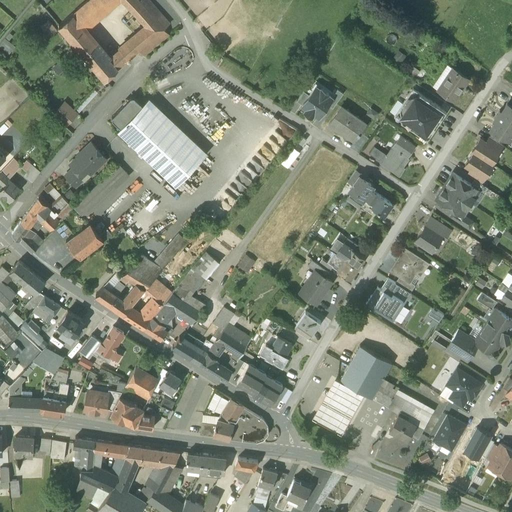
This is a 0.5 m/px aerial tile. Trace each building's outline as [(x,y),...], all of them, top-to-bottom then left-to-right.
[(123,0),(146,25),(126,42),(135,53),(139,50),(163,29),(164,28),(138,0),(88,0),(59,25),(83,54),(96,42),(85,29),(119,0),(123,0)] [(42,25),(51,36),(58,29),(49,19),(42,25)] [(163,29),(139,50),(144,56),(169,35),(163,29)] [(16,46),(11,41),(15,37),(10,32),(0,43),(0,44),(10,53),(16,46)] [(109,58),(96,42),(83,54),(104,80),(129,59),(120,48),(109,58)] [(126,42),(120,48),(129,59),(135,53),(126,42)] [(399,61),(404,53),(399,50),(394,58),(399,61)] [(453,68),(439,89),(453,99),(468,78),(453,68)] [(109,84),(99,95),(105,100),(114,90),(109,84)] [(318,92),(313,88),(309,95),(302,105),(301,105),(306,109),(304,111),(312,117),(315,112),(320,115),(328,105),(333,97),(332,97),(328,94),(329,93),(321,88),(318,92)] [(413,88),(394,116),(400,121),(404,116),(402,115),(414,96),(416,97),(420,93),(413,88)] [(338,89),(332,97),(333,97),(328,105),(333,108),(343,93),(338,89)] [(304,91),(297,101),(302,105),(309,95),(304,91)] [(446,110),(420,93),(416,97),(414,96),(402,115),(404,116),(400,121),(427,139),(446,110)] [(131,97),(112,117),(112,120),(118,125),(121,128),(142,105),(134,97),(131,97)] [(511,104),(507,101),(501,111),(511,118),(511,104)] [(119,130),(118,131),(132,145),(133,145),(146,131),(139,124),(153,109),(146,102),(142,105),(121,128),(119,130)] [(76,114),(64,103),(55,113),(67,124),(76,114)] [(366,123),(341,106),(328,124),(338,131),(340,128),(344,131),(343,133),(354,141),(358,135),(360,133),(359,132),(366,123)] [(203,158),(153,109),(139,124),(146,131),(133,145),(176,187),(203,158)] [(511,118),(501,111),(499,110),(493,119),(495,120),(511,130),(511,118)] [(511,137),(511,130),(495,120),(489,129),(493,131),(502,137),(509,142),(511,137)] [(502,137),(493,131),(489,136),(499,142),(502,137)] [(400,134),(387,154),(386,153),(380,161),(399,173),(405,166),(400,162),(405,154),(407,155),(415,143),(400,134)] [(489,136),(485,141),(499,150),(502,144),(499,142),(489,136)] [(485,141),(479,137),(471,150),(473,151),(491,163),(499,150),(485,141)] [(91,142),(83,149),(84,150),(70,163),(73,166),(81,175),(86,170),(90,174),(106,158),(91,142)] [(491,163),(473,151),(464,164),(471,168),(484,177),(492,164),(491,163)] [(18,168),(11,161),(1,171),(9,177),(18,168)] [(41,173),(27,162),(19,172),(33,183),(41,173)] [(119,164),(74,206),(82,215),(127,173),(119,164)] [(81,175),(73,166),(65,174),(76,186),(82,179),(83,180),(90,174),(86,170),(81,175)] [(484,177),(471,168),(467,174),(474,178),(481,183),(484,177)] [(356,170),(348,181),(353,184),(354,185),(360,176),(361,174),(356,170)] [(1,171),(0,172),(0,181),(4,185),(0,189),(0,191),(10,200),(21,187),(9,177),(1,171)] [(471,184),(453,172),(444,185),(470,202),(478,190),(479,189),(471,184)] [(373,185),(360,176),(354,185),(353,184),(349,190),(352,192),(363,200),(367,194),(371,188),(373,185)] [(481,183),(474,178),(471,184),(479,189),(478,190),(484,194),(488,187),(481,183)] [(470,202),(444,185),(436,199),(454,210),(462,216),(462,215),(470,202)] [(392,205),(379,194),(371,188),(367,194),(376,199),(371,205),(385,215),(392,205)] [(363,200),(352,192),(347,198),(358,206),(363,200)] [(62,196),(50,208),(51,209),(49,211),(54,216),(63,208),(68,202),(62,196)] [(38,197),(21,221),(29,227),(34,220),(38,224),(41,219),(49,211),(51,209),(50,208),(38,197)] [(68,202),(63,208),(67,211),(72,206),(68,203),(68,202)] [(63,208),(54,216),(59,220),(67,211),(63,208)] [(462,216),(454,210),(450,215),(469,227),(472,222),(462,215),(462,216)] [(54,216),(49,211),(41,219),(44,222),(51,228),(59,220),(54,216)] [(29,227),(21,221),(12,233),(31,251),(39,244),(32,237),(44,222),(41,219),(38,224),(34,220),(29,227)] [(450,230),(435,220),(431,226),(430,227),(442,234),(442,235),(445,237),(450,230)] [(104,240),(90,222),(67,240),(80,258),(104,240)] [(442,234),(430,227),(431,226),(426,223),(415,240),(427,248),(430,243),(433,243),(436,244),(442,235),(442,234)] [(153,262),(163,267),(187,239),(179,232),(153,262)] [(361,247),(347,237),(344,243),(352,248),(358,252),(361,247)] [(344,243),(336,253),(344,259),(352,248),(344,243)] [(344,259),(358,268),(365,257),(358,252),(352,248),(344,259)] [(427,263),(405,248),(399,257),(400,257),(396,263),(396,264),(392,271),(399,276),(409,282),(409,281),(416,272),(420,275),(427,263)] [(192,266),(201,272),(214,257),(206,251),(192,266)] [(334,252),(331,257),(336,261),(339,256),(334,252)] [(153,262),(142,253),(136,260),(141,264),(129,278),(136,283),(138,281),(145,288),(146,287),(147,287),(156,276),(163,267),(153,262)] [(239,264),(249,271),(256,261),(246,254),(239,264)] [(319,264),(312,259),(307,266),(314,271),(314,270),(326,278),(330,272),(319,264)] [(334,266),(323,259),(319,264),(330,272),(334,266)] [(358,268),(344,259),(337,270),(350,279),(358,268)] [(136,260),(120,278),(124,281),(127,277),(129,278),(141,264),(136,260)] [(19,261),(9,272),(24,285),(34,273),(19,261)] [(192,266),(172,293),(191,304),(200,311),(206,302),(187,290),(201,272),(192,266)] [(326,278),(314,270),(314,271),(299,292),(316,304),(332,282),(326,278)] [(34,273),(24,285),(30,289),(35,294),(39,289),(45,282),(34,273)] [(6,276),(0,283),(4,286),(5,285),(6,285),(10,280),(6,276)] [(156,276),(147,287),(156,296),(154,298),(163,303),(164,303),(172,293),(156,276)] [(409,282),(399,276),(395,282),(410,292),(415,285),(409,281),(409,282)] [(388,277),(380,289),(387,294),(388,293),(392,296),(396,290),(408,298),(411,293),(410,292),(395,282),(388,277)] [(123,299),(117,295),(125,285),(118,279),(110,290),(104,286),(96,295),(123,315),(130,306),(145,288),(138,281),(136,283),(123,299)] [(4,286),(0,289),(0,290),(10,301),(16,294),(6,285),(5,285),(4,286)] [(24,285),(21,288),(26,293),(30,289),(24,285)] [(511,288),(508,286),(502,296),(508,300),(511,302),(511,288)] [(35,294),(25,306),(32,312),(39,304),(44,295),(39,289),(35,294)] [(392,321),(408,298),(396,290),(392,296),(388,293),(387,294),(380,289),(375,297),(372,295),(366,304),(392,321)] [(0,290),(0,307),(3,310),(11,301),(10,301),(0,290)] [(481,291),(477,298),(492,308),(497,300),(481,291)] [(191,304),(172,293),(164,303),(176,311),(182,315),(191,304)] [(61,305),(44,295),(39,304),(51,312),(55,315),(61,305)] [(154,298),(141,313),(130,306),(123,315),(143,327),(163,303),(154,298)] [(163,303),(143,327),(160,339),(165,334),(168,336),(173,328),(165,323),(176,311),(164,303),(163,303)] [(45,321),(51,312),(39,304),(32,312),(45,321)] [(191,304),(182,315),(192,322),(200,311),(191,304)] [(224,306),(216,316),(227,324),(235,313),(224,306)] [(511,317),(495,307),(487,320),(508,333),(511,326),(511,317)] [(84,320),(68,310),(59,325),(68,331),(65,337),(70,340),(76,332),(79,334),(83,329),(79,327),(84,320)] [(312,334),(321,321),(305,310),(296,324),(297,325),(312,334)] [(18,312),(12,318),(20,325),(25,319),(18,312)] [(2,316),(0,317),(0,336),(2,338),(6,343),(17,333),(2,316)] [(227,324),(216,316),(212,322),(220,327),(223,329),(227,324)] [(488,352),(489,355),(492,357),(496,356),(498,354),(497,349),(495,348),(501,339),(501,341),(509,339),(508,333),(487,320),(475,339),(474,340),(478,342),(489,350),(488,352)] [(38,345),(43,339),(26,323),(21,328),(38,345)] [(308,339),(312,334),(297,325),(294,329),(308,339)] [(114,326),(103,343),(102,343),(95,351),(103,357),(106,353),(110,355),(118,343),(119,344),(121,340),(120,339),(124,333),(114,326)] [(220,327),(213,336),(217,338),(223,329),(220,327)] [(467,359),(478,342),(474,340),(475,339),(458,328),(444,351),(457,360),(460,355),(467,359)] [(247,345),(223,329),(217,338),(217,339),(224,344),(241,355),(247,345)] [(196,338),(186,331),(183,336),(193,343),(196,338)] [(92,334),(79,352),(89,359),(94,353),(95,351),(102,343),(102,342),(102,341),(98,338),(92,334)] [(193,343),(183,336),(181,338),(179,336),(173,346),(172,346),(189,357),(197,345),(193,343)] [(278,336),(266,358),(282,367),(288,358),(285,356),(292,343),(278,336)] [(207,352),(199,363),(213,372),(219,363),(214,359),(224,344),(217,339),(213,343),(207,352)] [(213,343),(206,339),(201,347),(207,352),(213,343)] [(15,341),(6,349),(14,357),(23,349),(15,341)] [(201,347),(197,345),(189,357),(199,363),(207,352),(201,347)] [(392,362),(360,345),(340,381),(372,398),(375,392),(380,394),(382,392),(393,398),(395,394),(379,385),(392,362)] [(46,346),(33,361),(55,373),(64,357),(46,346)] [(117,361),(121,355),(114,350),(110,355),(106,353),(103,357),(95,351),(94,353),(109,363),(112,358),(117,361)] [(233,359),(227,369),(231,371),(237,361),(233,359)] [(227,369),(219,363),(213,372),(226,380),(231,371),(227,369)] [(248,364),(237,383),(246,389),(257,369),(248,364)] [(136,365),(126,383),(134,388),(149,397),(152,391),(156,381),(158,378),(136,365)] [(33,369),(28,366),(20,374),(26,378),(33,369)] [(168,371),(163,367),(158,378),(156,381),(160,384),(168,371)] [(455,389),(467,396),(470,399),(474,393),(475,393),(478,389),(477,388),(481,383),(457,367),(447,383),(455,389)] [(257,369),(246,389),(254,394),(265,375),(266,374),(257,369)] [(180,377),(169,370),(168,371),(160,384),(160,385),(167,389),(166,392),(173,396),(178,386),(177,385),(180,379),(181,379),(182,379),(183,379),(183,378),(183,377),(182,377),(182,376),(181,376),(180,377)] [(20,374),(14,380),(10,384),(9,397),(20,398),(20,389),(21,383),(26,378),(20,374)] [(265,375),(254,394),(253,395),(262,400),(274,380),(265,375)] [(511,383),(511,378),(509,377),(503,387),(508,390),(511,383)] [(311,419),(340,435),(350,417),(362,395),(333,379),(320,402),(311,419)] [(274,380),(262,400),(271,405),(282,386),(274,380)] [(69,384),(60,383),(59,390),(67,391),(69,384)] [(122,391),(120,395),(128,400),(134,388),(126,383),(122,391)] [(59,391),(46,389),(46,388),(45,387),(43,396),(57,399),(59,391)] [(122,391),(108,389),(108,393),(109,394),(107,402),(116,403),(120,395),(122,391)] [(433,409),(398,389),(395,394),(393,398),(388,407),(398,413),(399,412),(408,417),(407,419),(416,424),(415,424),(422,428),(433,409)] [(467,396),(455,389),(450,396),(462,404),(467,396)] [(57,399),(43,396),(43,399),(41,410),(63,413),(65,401),(66,401),(67,391),(59,390),(59,391),(57,399)] [(160,395),(152,391),(149,397),(148,400),(155,404),(160,395)] [(100,394),(87,392),(86,402),(88,403),(87,411),(102,413),(104,406),(104,405),(107,406),(107,402),(109,394),(108,393),(100,392),(100,394)] [(380,394),(375,392),(372,398),(388,407),(393,398),(382,392),(380,394)] [(128,400),(120,395),(112,410),(110,413),(117,417),(118,420),(123,423),(125,421),(135,426),(142,413),(144,408),(128,400)] [(20,398),(9,397),(8,408),(32,409),(33,398),(20,398)] [(175,402),(164,397),(160,405),(162,406),(171,410),(175,402)] [(43,399),(33,398),(32,409),(41,410),(43,399)] [(230,399),(221,413),(217,420),(216,425),(214,435),(229,440),(256,443),(263,440),(268,434),(268,426),(265,421),(230,399)] [(116,403),(107,402),(107,406),(104,405),(104,406),(112,410),(116,403)] [(171,410),(162,406),(158,414),(167,418),(171,410)] [(408,417),(399,412),(398,413),(389,430),(407,440),(410,433),(415,424),(416,424),(407,419),(408,417)] [(155,415),(142,413),(135,426),(153,429),(155,415)] [(203,420),(213,423),(215,417),(205,414),(203,420)] [(454,418),(448,415),(434,439),(451,449),(464,424),(459,421),(459,420),(454,417),(454,418)] [(214,435),(216,425),(201,423),(200,434),(214,435)] [(422,428),(415,424),(410,433),(417,437),(422,428)] [(53,434),(42,433),(40,450),(50,452),(53,434)] [(34,438),(16,436),(15,455),(32,457),(34,438)] [(95,440),(75,437),(74,448),(83,449),(81,467),(92,468),(93,465),(95,440)] [(114,443),(95,440),(93,465),(101,468),(102,454),(112,455),(114,443)] [(67,443),(53,441),(51,458),(64,459),(67,443)] [(486,456),(491,459),(499,446),(493,443),(486,456)] [(511,449),(500,443),(499,446),(491,459),(488,466),(499,472),(511,449)] [(130,445),(120,444),(118,456),(125,456),(130,445)] [(160,449),(130,445),(125,456),(126,457),(118,476),(115,484),(125,490),(136,463),(148,465),(149,458),(150,459),(159,460),(160,449)] [(166,461),(153,486),(155,487),(160,490),(170,471),(180,452),(160,449),(159,460),(166,461)] [(511,449),(499,472),(510,478),(511,473),(511,449)] [(203,455),(188,453),(186,469),(201,471),(203,455)] [(423,464),(432,460),(428,453),(420,457),(423,464)] [(226,458),(203,455),(201,471),(208,471),(207,477),(220,479),(224,474),(226,458)] [(258,462),(238,458),(235,467),(241,468),(234,478),(245,484),(254,471),(258,462)] [(93,465),(92,468),(81,467),(81,468),(80,477),(91,482),(110,490),(114,484),(115,483),(115,484),(118,476),(112,473),(101,468),(93,465)] [(270,471),(263,469),(258,485),(261,486),(259,491),(258,490),(255,498),(267,501),(271,488),(272,489),(277,473),(275,472),(276,471),(270,469),(270,471)] [(170,471),(160,490),(166,494),(177,476),(170,471)] [(91,482),(80,477),(80,480),(80,482),(85,485),(89,487),(91,482)] [(19,480),(10,481),(11,494),(20,493),(19,480)] [(306,487),(300,485),(301,483),(294,480),(286,497),(282,494),(276,507),(283,511),(289,498),(303,504),(307,494),(304,493),(306,487)] [(115,483),(114,484),(110,490),(98,509),(103,511),(139,511),(146,503),(125,490),(115,484),(115,483)] [(160,490),(155,487),(147,499),(166,511),(180,511),(181,511),(183,505),(166,494),(160,490)] [(210,494),(203,509),(210,511),(211,511),(219,498),(210,494)] [(372,498),(367,510),(371,511),(378,511),(383,502),(372,498)] [(185,511),(201,511),(202,508),(188,503),(185,511)] [(264,511),(266,511),(252,503),(247,511),(264,511)]
